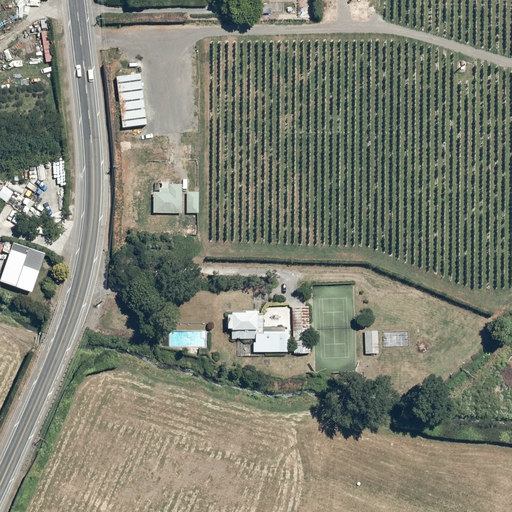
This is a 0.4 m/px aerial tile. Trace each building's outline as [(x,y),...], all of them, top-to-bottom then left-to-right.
[(148,126),(142,75),(116,78),(123,129),(148,126)] [(153,145),(152,136),(137,138),(138,147),(153,145)] [(170,189),(160,189),(160,193),(154,193),(154,214),(183,214),(183,185),(170,185),(170,189)] [(200,192),(187,192),(187,214),(200,214),(200,192)] [(28,256),(13,250),(1,283),(33,295),(45,261),(41,259),(43,256),(36,253),(37,251),(33,249),(32,252),(30,251),(28,256)] [(310,306),(293,307),(294,354),(312,354),(310,306)] [(264,332),(264,314),(258,314),(258,310),(247,310),(247,315),(229,315),(229,330),(233,330),(233,340),(256,340),(256,344),(254,344),(254,354),(289,354),(289,332),(264,332)] [(378,331),(365,331),(366,350),(379,350),(378,331)]
